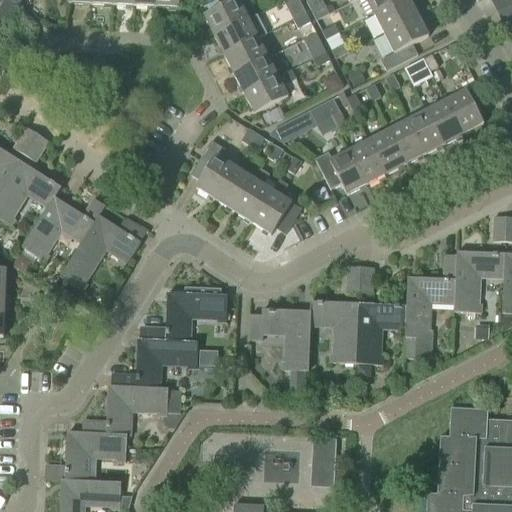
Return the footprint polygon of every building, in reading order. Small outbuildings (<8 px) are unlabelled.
[(7,0),(7,2),(18,8),(21,4),(23,0),(7,0)] [(112,8),(112,0),(90,0),(91,7),(112,8)] [(112,0),(112,8),(134,9),(134,0),(112,0)] [(155,10),(155,0),(134,0),(134,9),(155,10)] [(155,0),(155,10),(178,11),(178,0),(155,0)] [(297,0),(290,0),(283,4),(288,12),(300,5),(297,0)] [(407,0),(366,0),(375,17),(408,0),(407,0)] [(375,17),(385,36),(418,19),(408,0),(375,17)] [(7,2),(2,9),(13,16),(16,12),(18,9),(7,2)] [(203,19),(214,40),(248,22),(238,2),(203,19)] [(329,17),(324,8),(311,15),(316,23),(329,17)] [(297,31),(310,25),(306,16),(293,23),(297,31)] [(224,59),(258,42),(266,37),(256,18),(248,22),(214,40),(224,59)] [(412,47),(428,39),(418,19),(385,36),(395,56),(382,63),(387,74),(418,58),(412,47)] [(326,42),(339,36),(334,27),(321,34),(326,42)] [(320,44),(316,36),(303,42),(307,51),(320,44)] [(224,59),(234,78),(268,61),(258,42),(224,59)] [(336,62),(348,55),(344,46),(331,53),(336,62)] [(313,62),(317,70),(330,63),(325,55),(313,62)] [(431,57),(423,62),(430,74),(438,70),(431,57)] [(278,80),(268,61),(234,78),(243,97),(278,80)] [(291,73),(278,80),(283,89),(296,82),(291,73)] [(363,84),(358,73),(348,78),(354,89),(363,84)] [(400,90),(393,77),(385,82),(391,94),(400,90)] [(288,99),(283,89),(278,80),(243,97),(254,117),(288,99)] [(374,87),(365,92),(372,104),(381,100),(374,87)] [(465,94),(445,104),(463,138),(483,128),(465,94)] [(362,110),(355,97),(346,102),(353,114),(362,110)] [(333,101),(324,106),(331,119),(339,114),(333,101)] [(426,114),(444,148),(463,138),(445,104),(426,114)] [(331,119),(324,106),(309,114),(316,127),(331,119)] [(426,114),(407,124),(424,158),(444,148),(426,114)] [(283,147),(298,139),(290,124),(272,133),(269,138),(283,147)] [(407,124),(387,134),(405,168),(424,158),(407,124)] [(24,158),(37,138),(26,131),(13,152),(24,158)] [(241,144),(249,149),(257,137),(249,132),(241,144)] [(405,168),(387,134),(368,144),(386,178),(405,168)] [(257,137),(249,149),(257,154),(264,142),(257,137)] [(24,158),(35,165),(48,145),(37,138),(24,158)] [(196,191),(215,203),(235,172),(223,164),(228,155),(211,144),(190,178),(200,184),(196,191)] [(368,144),(349,153),(367,188),(386,178),(368,144)] [(283,154),(275,149),(267,161),(275,166),(283,154)] [(0,194),(20,165),(0,152),(0,194)] [(367,188),(349,153),(331,163),(328,156),(315,163),(330,193),(341,187),(346,198),(367,188)] [(301,165),(293,160),(285,172),(294,177),(301,165)] [(53,200),(54,201),(61,191),(20,165),(0,194),(0,222),(9,228),(13,221),(11,219),(26,197),(46,210),(47,210),(53,200)] [(215,203),(233,215),(253,183),(235,172),(215,203)] [(233,215),(251,226),(271,194),(262,189),(267,181),(264,179),(266,176),(260,172),(253,183),(233,215)] [(301,213),(280,200),(287,188),(279,182),(271,194),(251,226),(270,238),(275,231),(285,238),(301,213)] [(81,246),(99,219),(105,209),(93,202),(83,219),(54,201),(53,200),(47,210),(46,210),(20,250),(43,265),(48,257),(46,255),(61,233),(81,246)] [(81,246),(59,280),(83,294),(87,287),(85,286),(106,253),(126,266),(146,235),(126,223),(120,233),(99,219),(81,246)] [(506,221),(493,220),(492,246),(505,246),(506,221)] [(456,259),(454,307),(453,315),(480,316),(481,307),(479,307),(480,280),(503,281),(504,281),(505,257),(456,255),(456,259)] [(31,264),(19,257),(12,268),(24,276),(31,264)] [(504,281),(503,281),(502,317),(511,316),(511,257),(505,257),(504,281)] [(406,309),(405,329),(405,340),(404,361),(431,362),(432,333),(429,333),(431,306),(454,307),(456,259),(444,258),(443,282),(407,281),(406,309)] [(360,271),(347,270),(346,295),(359,295),(360,271)] [(373,271),(360,271),(359,295),(372,296),(373,271)] [(140,343),(188,345),(185,344),(186,321),(216,322),(216,325),(226,325),(227,299),(167,296),(165,332),(141,330),(140,343)] [(310,315),(309,326),(310,326),(334,327),(332,358),(329,358),(329,366),(355,367),(358,307),(310,305),(309,315),(310,315)] [(406,309),(358,307),(355,367),(357,368),(371,368),(382,368),(382,359),(380,359),(381,328),(405,329),(406,309)] [(261,319),(249,318),(248,343),(261,344),(261,338),(285,339),(284,365),(281,365),(281,374),(290,374),(289,395),(305,396),(306,375),(308,375),(310,326),(309,326),(310,315),(309,315),(261,313),(261,319)] [(501,336),(511,330),(511,319),(502,319),(501,336)] [(488,328),(475,328),(475,341),(487,342),(488,328)] [(188,344),(188,345),(140,343),(137,343),(136,378),(111,377),(111,389),(111,390),(158,392),(159,392),(154,391),(155,367),(186,369),(186,371),(195,371),(196,344),(188,344)] [(357,368),(356,382),(370,382),(371,368),(357,368)] [(418,370),(406,369),(406,380),(417,380),(418,370)] [(119,438),(126,438),(126,437),(127,414),(157,416),(157,418),(166,418),(166,416),(167,392),(167,391),(159,391),(159,392),(158,392),(111,390),(111,389),(108,389),(106,425),(82,424),(81,436),(119,438)] [(167,392),(166,416),(168,416),(177,417),(179,416),(180,393),(167,392)] [(177,417),(168,416),(162,424),(167,432),(173,432),(181,420),(177,417)] [(511,428),(490,426),(489,422),(454,417),(450,447),(445,447),(437,506),(428,507),(429,511),(474,511),(475,506),(493,504),(511,506),(511,428)] [(79,484),(95,485),(96,461),(117,462),(117,465),(125,465),(126,438),(119,438),(81,436),(66,435),(65,470),(45,469),(45,483),(60,483),(79,484)] [(335,470),(336,442),(313,441),(311,469),(335,470)] [(64,484),(60,483),(59,511),(83,511),(84,508),(110,509),(110,511),(114,511),(119,511),(119,509),(120,499),(120,486),(95,485),(79,484),(64,484)] [(120,499),(119,509),(128,511),(131,500),(120,499)]
